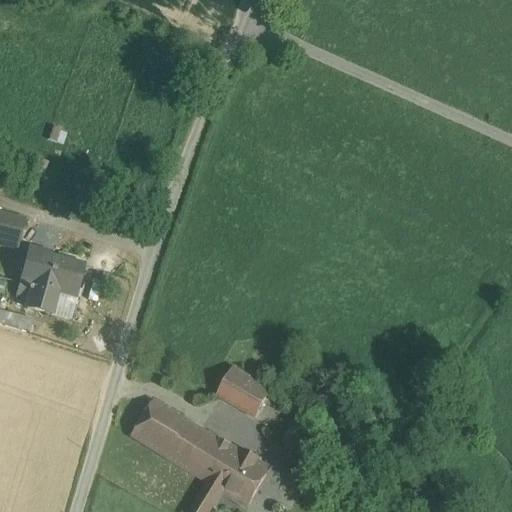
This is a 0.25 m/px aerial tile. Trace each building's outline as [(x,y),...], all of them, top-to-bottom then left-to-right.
[(24,220),(0,214),(0,246),(17,250),(24,220)] [(49,254),(30,249),(26,264),(23,263),(19,265),(18,270),(21,274),(23,274),(18,295),(29,298),(26,309),(51,315),(57,293),(75,298),(83,267),(48,258),(49,254)] [(269,393),(233,372),(218,397),(254,418),(269,393)] [(229,447),(152,401),(130,437),(207,485),(229,447)] [(269,470),(229,447),(207,485),(222,494),(223,495),(246,508),(269,470)] [(211,511),(222,494),(207,485),(190,511),(211,511)]
